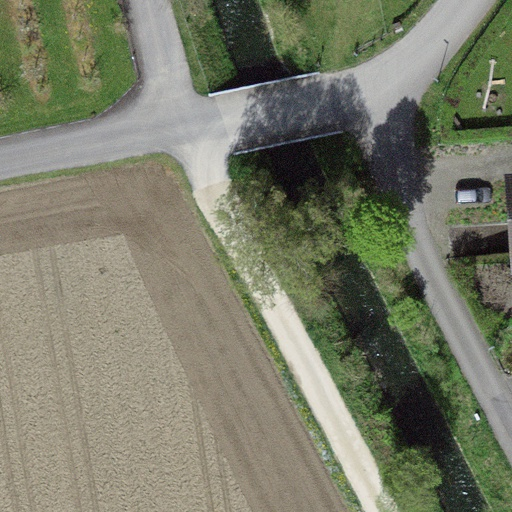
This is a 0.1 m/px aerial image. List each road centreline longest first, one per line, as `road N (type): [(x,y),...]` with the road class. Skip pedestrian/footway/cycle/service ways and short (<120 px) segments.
road 1 (track): [(195,126),(386,511)]
road 2 (residential): [(368,91),(404,232),(511,438)]
road 3 (residential): [(368,91),(0,166)]
road 4 (residential): [(451,0),(368,91)]
